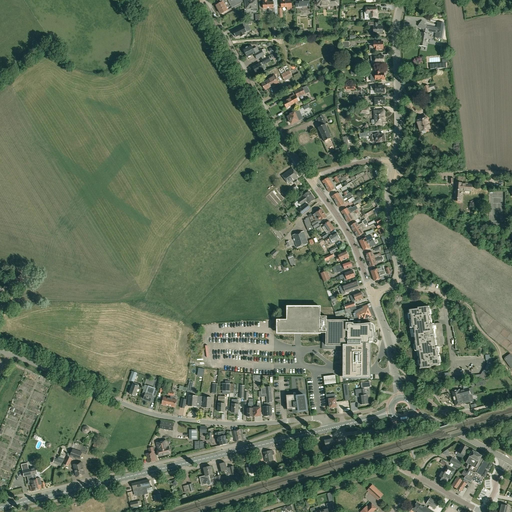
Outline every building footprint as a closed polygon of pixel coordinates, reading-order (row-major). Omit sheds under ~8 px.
[(219,0),(221,3),(216,6),(221,14),(228,11),(227,9),(231,7),(232,8),(243,2),(241,0),(219,0)] [(249,0),(245,0),(246,9),(253,9),(254,11),(257,11),(256,0),(249,0)] [(266,0),(263,0),(264,9),(269,9),(269,14),(275,13),(275,8),(273,8),(273,2),(267,3),(266,0)] [(284,0),(281,0),(282,8),(287,8),(288,11),(294,10),(293,7),(292,7),(291,1),(285,1),(284,0)] [(299,0),(299,1),(295,1),(296,9),(300,8),(300,5),(303,5),(303,7),(310,6),(309,0),(299,0)] [(366,8),(366,11),(361,11),(361,19),(369,19),(369,18),(377,18),(377,14),(376,14),(376,11),(377,11),(377,7),(366,8)] [(428,34),(428,32),(435,33),(435,38),(441,39),(444,24),(438,23),(437,27),(428,26),(427,26),(424,24),(425,23),(422,21),(418,26),(423,30),(423,33),(421,33),(419,46),(426,47),(428,34)] [(377,24),(374,24),(374,22),(368,23),(368,26),(374,25),(374,27),(373,27),(373,34),(378,34),(381,34),(382,34),(382,26),(377,27),(377,24)] [(233,32),(236,38),(240,36),(241,37),(245,35),(244,33),(247,32),(245,29),(247,28),(246,25),(244,26),(233,32)] [(369,51),(374,51),(379,51),(379,49),(383,49),(383,42),(373,43),(373,46),(369,46),(369,51)] [(261,50),(259,51),(257,48),(253,49),(251,45),(243,50),(247,58),(253,54),(257,60),(265,55),(261,50)] [(264,65),(271,62),(268,57),(261,60),(262,63),(260,64),(253,68),(256,73),(263,70),(263,71),(266,69),(264,65)] [(289,71),(281,75),(284,79),(285,81),(291,78),(290,76),(292,75),(289,71)] [(372,76),(371,77),(371,82),(375,82),(375,81),(384,81),(384,80),(385,80),(385,75),(384,75),(384,73),(381,73),(381,72),(379,72),(375,72),(375,73),(375,75),(372,76)] [(261,84),(265,90),(271,87),(272,88),(280,84),(274,75),(268,78),(269,79),(261,84)] [(288,100),(283,102),(287,108),(298,102),(296,99),(297,98),(305,94),(304,92),(305,91),(303,88),(302,89),(302,88),(292,92),(294,95),(287,98),(288,100)] [(291,115),(287,116),(291,125),(298,122),(298,121),(303,119),(299,111),(294,113),(290,114),(291,115)] [(386,123),(385,122),(384,111),(374,112),(375,120),(372,120),(371,121),(371,124),(372,125),(375,124),(375,125),(382,125),(383,126),(386,123)] [(321,127),(318,128),(324,142),(331,139),(325,125),(327,124),(323,116),(317,118),(321,127)] [(430,129),(426,116),(416,119),(420,132),(430,129)] [(385,141),(385,140),(385,138),(384,137),(384,135),(379,136),(379,135),(375,136),(374,131),(364,133),(365,137),(371,136),(372,142),(376,142),(376,143),(385,141)] [(282,175),(288,184),(298,177),(292,168),(282,175)] [(328,179),(328,178),(322,182),(326,187),(333,182),(330,177),(328,179)] [(335,189),(334,188),(335,187),(336,187),(333,182),(326,187),(329,192),(335,189)] [(461,191),(471,191),(472,184),(462,184),(462,183),(456,183),(454,201),(461,201),(461,191)] [(304,197),(298,201),(300,204),(301,205),(307,201),(309,204),(315,200),(309,192),(303,196),(304,197)] [(340,193),(339,193),(338,194),(337,193),(332,197),(335,202),(342,198),(340,193)] [(350,193),(349,193),(345,196),(342,198),(335,202),(339,208),(344,204),(344,203),(345,202),(344,200),(346,198),(347,199),(352,196),(350,193)] [(308,205),(299,211),(302,215),(310,208),(308,205)] [(355,211),(357,210),(358,209),(356,206),(352,208),(351,207),(347,209),(347,208),(341,212),(345,217),(352,213),(355,211)] [(317,211),(318,212),(315,213),(313,215),(316,220),(317,220),(318,222),(320,221),(326,217),(321,209),(320,210),(320,209),(317,211)] [(345,217),(348,223),(354,219),(353,219),(355,218),(352,213),(345,217)] [(306,219),(304,220),(305,222),(304,222),(308,231),(313,229),(308,217),(305,218),(306,219)] [(329,221),(324,225),(328,232),(329,233),(334,229),(329,221)] [(354,232),(360,228),(365,225),(363,223),(358,225),(357,222),(350,226),(354,232)] [(357,238),(364,234),(362,230),(366,228),(365,225),(360,228),(354,232),(357,238)] [(293,235),(297,248),(308,244),(304,232),(293,235)] [(340,239),(336,233),(325,240),(326,243),(329,241),(331,245),(340,240),(340,239)] [(374,240),(362,246),(364,250),(370,248),(369,245),(371,244),(372,246),(376,245),(374,240)] [(340,260),(341,262),(349,258),(345,250),(337,254),(339,257),(336,258),(337,261),(340,260)] [(372,252),(365,255),(367,261),(381,256),(380,253),(378,254),(373,256),(372,252)] [(332,253),(331,254),(324,257),(326,262),(329,260),(329,259),(334,256),(333,254),(332,253)] [(292,255),(288,257),(291,266),(296,264),(292,255)] [(381,256),(367,261),(369,267),(377,265),(375,261),(380,260),(382,259),(381,256)] [(350,262),(335,267),(337,273),(341,271),(345,269),(345,270),(352,267),(350,262)] [(321,273),(324,282),(330,279),(327,271),(321,273)] [(354,273),(353,273),(353,271),(344,274),(340,276),(341,279),(344,278),(344,280),(346,280),(355,277),(354,276),(355,276),(354,273)] [(385,272),(372,276),(374,281),(381,279),(380,276),(386,274),(385,272)] [(20,280),(22,283),(26,279),(21,274),(17,277),(20,280)] [(343,286),(339,287),(341,291),(342,295),(346,294),(345,293),(359,288),(357,281),(343,286)] [(363,295),(362,295),(361,292),(353,295),(350,296),(352,302),(356,301),(363,298),(364,297),(363,295)] [(369,308),(368,305),(356,310),(356,309),(352,310),(351,308),(345,310),(346,313),(346,314),(348,318),(350,318),(359,319),(359,320),(363,318),(363,319),(374,314),(371,307),(369,308)] [(431,324),(429,306),(417,308),(418,309),(408,310),(411,328),(413,328),(414,337),(412,337),(413,342),(414,342),(415,351),(417,351),(420,369),(431,368),(431,366),(440,365),(438,347),(443,347),(444,345),(442,324),(440,323),(435,323),(431,324)] [(278,321),(278,333),(288,333),(320,333),(324,333),(324,348),(342,348),(342,379),(354,379),(356,379),(371,379),(371,369),(371,343),(369,343),(372,343),(372,342),(374,342),(375,343),(377,343),(377,342),(377,340),(376,339),(374,326),(373,325),(372,324),(371,324),(370,324),(361,325),(361,326),(350,326),(350,325),(351,324),(351,321),(348,321),(348,320),(327,320),(327,317),(320,317),(320,308),(288,308),(288,321),(278,321)] [(471,357),(476,357),(477,357),(481,357),(481,356),(481,350),(469,351),(467,342),(466,342),(465,331),(463,331),(462,320),(451,321),(451,322),(451,326),(452,327),(453,332),(454,332),(454,338),(455,338),(455,343),(455,344),(456,350),(458,350),(458,351),(457,352),(458,357),(464,357),(465,357),(470,357),(471,357)] [(490,354),(485,355),(486,359),(487,359),(487,363),(481,374),(449,377),(448,372),(444,372),(444,378),(449,378),(449,382),(485,378),(493,365),(492,359),(490,356),(490,354)] [(132,371),(129,380),(134,382),(137,373),(132,371)] [(335,375),(323,376),(325,385),(336,383),(335,375)] [(129,394),(135,396),(138,389),(140,390),(142,385),(133,382),(129,394)] [(151,402),(153,397),(155,398),(157,392),(154,390),(154,392),(148,389),(149,386),(145,385),(143,393),(145,394),(143,399),(151,402)] [(271,387),(266,387),(263,387),(261,387),(261,395),(266,394),(267,403),(272,403),(271,387)] [(460,391),(460,390),(452,392),(454,399),(462,397),(468,395),(469,396),(474,394),(473,391),(470,392),(469,388),(464,390),(460,391)] [(365,389),(356,390),(356,397),(360,396),(361,405),(369,404),(367,395),(366,395),(365,389)] [(335,394),(326,395),(327,400),(329,400),(330,408),(331,409),(333,408),(336,407),(336,402),(336,399),(335,399),(335,394)] [(287,411),(292,410),(292,413),(300,412),(307,411),(305,396),(298,397),(298,395),(287,396),(287,411)] [(462,397),(454,399),(456,406),(464,404),(470,402),(468,395),(462,397)] [(188,406),(199,407),(200,397),(189,396),(188,406)] [(168,406),(170,399),(163,397),(162,405),(168,406)] [(212,398),(200,397),(199,407),(211,408),(212,398)] [(168,406),(175,408),(177,400),(170,399),(168,406)] [(264,416),(264,417),(268,416),(271,415),(270,404),(272,404),(272,403),(267,403),(264,403),(265,407),(264,407),(264,416)] [(160,429),(173,431),(174,424),(161,422),(160,429)] [(234,442),(244,440),(241,429),(232,431),(234,442)] [(197,440),(197,430),(189,430),(189,440),(197,440)] [(225,431),(216,433),(219,446),(228,444),(225,431)] [(333,442),(332,438),(325,440),(326,447),(323,447),(324,455),(329,454),(328,449),(331,449),(330,447),(334,446),(334,445),(335,445),(334,442),(333,442)] [(167,440),(155,443),(159,456),(170,454),(167,440)] [(464,456),(468,448),(461,444),(457,452),(458,453),(457,456),(462,459),(464,456)] [(152,448),(149,449),(150,453),(146,454),(148,463),(156,461),(152,448)] [(72,449),(70,456),(80,460),(82,452),(72,449)] [(464,470),(462,474),(472,480),(484,459),(481,457),(482,456),(472,450),(465,463),(468,464),(466,468),(469,470),(468,472),(464,470)] [(274,460),(272,455),(274,455),(274,454),(274,452),(273,451),(272,451),(271,451),(263,452),(265,462),(274,460)] [(67,457),(64,464),(68,466),(72,459),(69,457),(70,455),(68,454),(67,457)] [(450,463),(460,468),(462,463),(452,458),(450,463)] [(30,475),(36,473),(35,468),(28,469),(27,463),(21,465),(24,477),(27,476),(30,475)] [(85,475),(82,463),(73,465),(76,477),(85,475)] [(225,463),(219,464),(221,472),(222,471),(223,474),(226,474),(231,473),(229,468),(228,469),(228,468),(227,468),(225,463)] [(251,467),(253,473),(257,472),(257,471),(267,468),(266,463),(251,467)] [(208,485),(215,484),(214,479),(213,478),(214,478),(212,470),(212,469),(212,468),(211,467),(211,466),(203,468),(205,476),(200,477),(202,485),(207,484),(208,485)] [(443,482),(446,477),(450,479),(455,471),(447,466),(444,471),(442,470),(437,478),(443,482)] [(39,485),(41,485),(41,487),(44,487),(43,482),(41,483),(40,478),(32,480),(30,475),(27,476),(29,481),(28,481),(31,491),(40,489),(39,485)] [(461,492),(466,483),(457,477),(452,486),(461,492)] [(140,482),(143,495),(148,494),(146,489),(150,488),(149,480),(140,482)] [(138,496),(143,495),(140,482),(132,484),(134,492),(137,491),(138,496)] [(383,495),(372,485),(367,490),(378,500),(383,495)] [(435,510),(439,504),(430,498),(427,504),(435,510)] [(321,511),(327,511),(328,511),(332,511),(330,503),(326,504),(328,509),(321,511)] [(424,507),(417,503),(412,510),(414,511),(433,511),(424,506),(424,507)]
